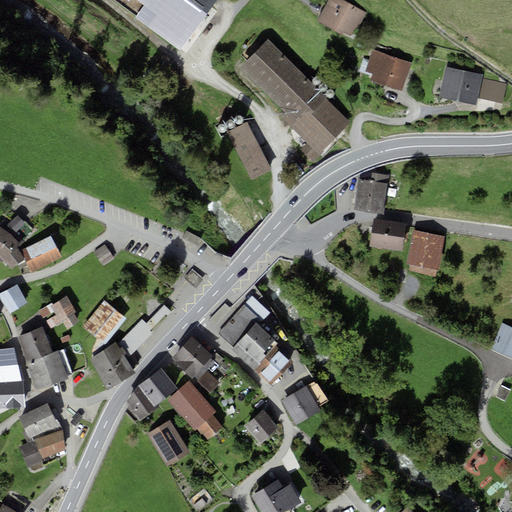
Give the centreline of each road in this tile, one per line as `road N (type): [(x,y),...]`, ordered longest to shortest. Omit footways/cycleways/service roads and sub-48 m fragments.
road 1 (primary): [(511,144),(379,152),(315,184),(272,230)]
road 2 (residential): [(191,320),(265,386),(287,421),(281,453),(241,491),(249,511)]
road 3 (residential): [(511,368),(386,303),(322,263),(308,243)]
road 4 (residential): [(511,234),(374,214),(335,222),(308,243)]
road 5 (residential): [(0,285),(55,269),(118,224)]
road 6 (track): [(409,0),(511,80)]
road 7 (residential): [(118,224),(0,185)]
road 8 (residential): [(227,281),(118,224)]
